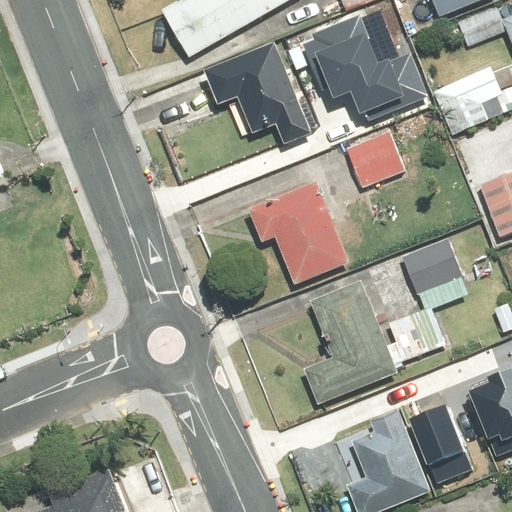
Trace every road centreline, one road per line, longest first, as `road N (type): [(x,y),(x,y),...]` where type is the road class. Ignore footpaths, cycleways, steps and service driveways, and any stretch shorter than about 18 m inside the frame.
road 1 (residential): [(40,0),(158,302)]
road 2 (residential): [(181,370),(242,511)]
road 3 (residential): [(0,410),(136,355)]
